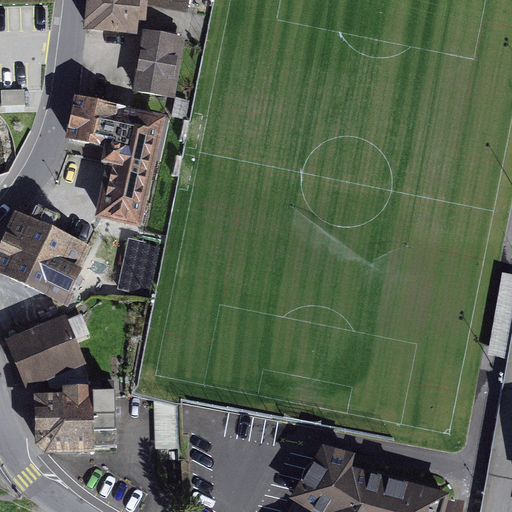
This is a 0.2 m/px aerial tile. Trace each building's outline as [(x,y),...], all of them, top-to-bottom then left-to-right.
[(148,7),(148,0),(87,0),(84,31),(138,37),(139,23),(146,24),(148,7)] [(189,0),(149,0),(148,7),(187,14),(189,0)] [(133,94),(175,100),(185,39),(144,32),(133,94)] [(96,219),(142,229),(166,119),(76,97),(65,141),(104,150),(101,165),(107,166),(96,219)] [(0,244),(0,276),(67,309),(83,271),(82,270),(91,248),(53,230),(59,217),(37,207),(31,219),(15,212),(0,244)] [(148,295),(156,246),(129,242),(120,290),(148,295)] [(26,392),(87,365),(66,315),(5,342),(26,392)] [(44,455),(114,455),(118,451),(115,393),(93,394),(93,388),(63,388),(63,395),(34,396),(36,447),(44,455)] [(155,446),(177,446),(177,405),(156,405),(155,446)] [(444,511),(449,497),(352,469),(355,457),(322,447),(290,501),(305,511),(444,511)]
